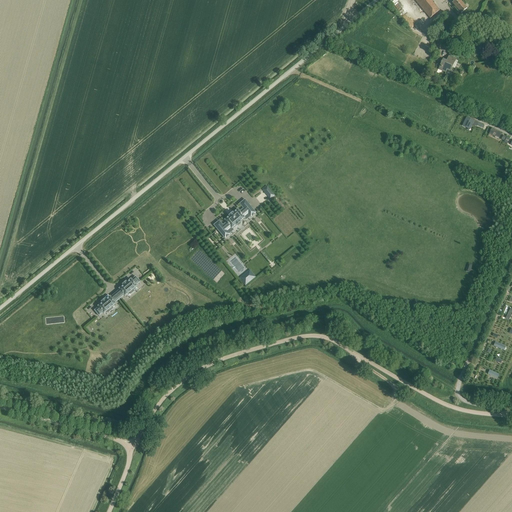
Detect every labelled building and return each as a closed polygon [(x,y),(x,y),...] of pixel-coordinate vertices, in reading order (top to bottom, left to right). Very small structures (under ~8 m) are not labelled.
[(415,0),(430,18),(439,10),(431,0),(415,0)] [(461,13),(467,8),(460,0),(451,0),(453,2),(452,3),(461,13)] [(442,62),(440,67),(443,68),(442,71),(446,73),(447,70),(451,72),(456,59),(453,58),(450,56),(449,59),(447,64),(442,62)] [(466,118),(462,126),(466,128),(467,127),(471,128),(474,121),(466,118)] [(491,129),(489,134),(492,136),(494,134),(496,135),(495,137),(499,139),(501,133),(491,129)] [(275,196),(269,189),(265,192),(270,200),(275,196)] [(219,221),(214,225),(225,239),(230,234),(228,231),(232,228),(232,229),(237,225),(239,225),(240,224),(241,222),(245,218),(245,217),(248,214),(251,217),(256,213),(245,200),(240,204),(244,209),(240,212),(238,209),(234,213),(233,213),(229,216),(230,216),(225,220),(227,222),(223,225),(219,221)] [(249,265),(237,250),(228,258),(240,272),(249,265)] [(115,294),(119,299),(124,295),(125,296),(129,292),(130,294),(134,291),(132,290),(136,286),(136,285),(139,282),(135,277),(131,280),(131,279),(119,289),(120,290),(115,294)] [(99,307),(95,310),(99,315),(103,312),(103,313),(108,310),(109,311),(109,312),(113,309),(112,308),(112,309),(111,307),(115,304),(114,303),(119,299),(115,294),(110,298),(109,297),(98,306),(99,307)] [(495,342),(493,346),(504,351),(506,346),(495,342)] [(489,370),(487,374),(497,379),(499,375),(489,370)]
